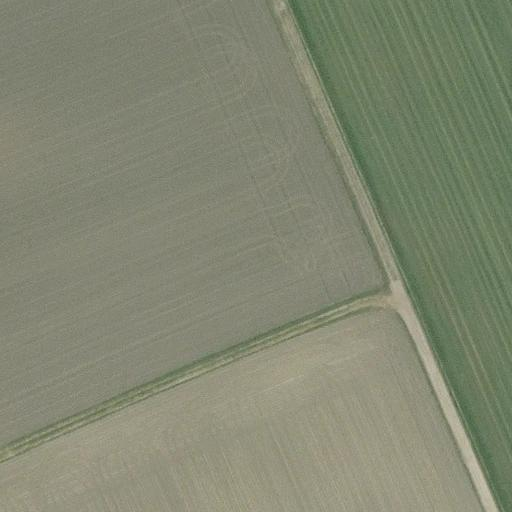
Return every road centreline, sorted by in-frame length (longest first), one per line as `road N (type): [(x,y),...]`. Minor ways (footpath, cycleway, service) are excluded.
road 1 (track): [(266,0),(487,511)]
road 2 (track): [(0,457),(388,280)]
